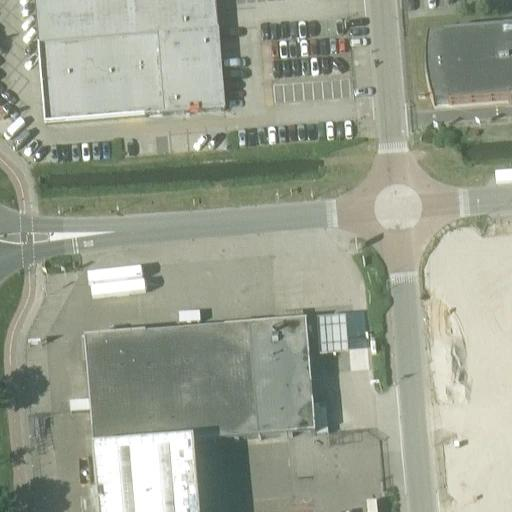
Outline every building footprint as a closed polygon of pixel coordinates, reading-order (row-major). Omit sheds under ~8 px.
[(34,0),(36,25),(216,10),(215,0),(34,0)] [(216,10),(36,25),(38,47),(44,127),(223,112),(218,32),(216,10)] [(428,91),(434,108),(448,107),(508,102),(508,103),(511,102),(511,30),(503,31),(442,36),(428,38),(426,55),(426,73),(428,91)] [(511,276),(463,281),(482,501),(511,498),(511,276)] [(337,319),(319,321),(322,352),(339,351),(346,350),(344,319),(337,319)] [(127,341),(85,344),(94,456),(98,511),(199,511),(194,447),(259,442),(314,437),(328,436),(325,406),(312,407),(305,327),(305,326),(277,328),(249,331),(145,339),(135,330),(127,341)]
